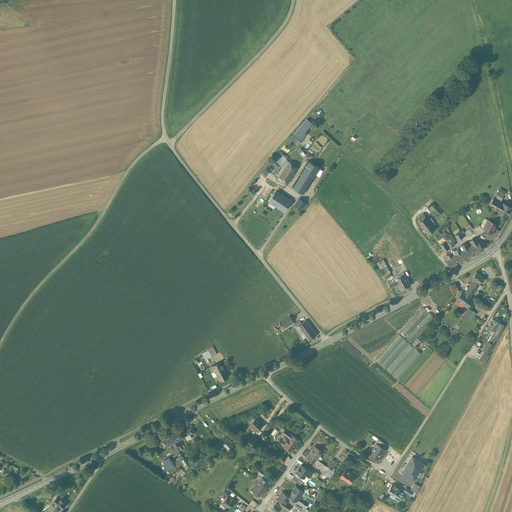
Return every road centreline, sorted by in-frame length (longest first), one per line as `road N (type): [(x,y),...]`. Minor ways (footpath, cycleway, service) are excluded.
road 1 (tertiary): [(263,374),(0,504)]
road 2 (residential): [(166,137),(131,164),(88,235),(29,297),(0,344)]
road 3 (residential): [(328,339),(169,140)]
road 4 (track): [(506,287),(397,465)]
road 5 (tertiary): [(496,247),(328,339)]
road 6 (residential): [(169,140),(267,42),(293,0)]
road 7 (residential): [(175,0),(166,137)]
